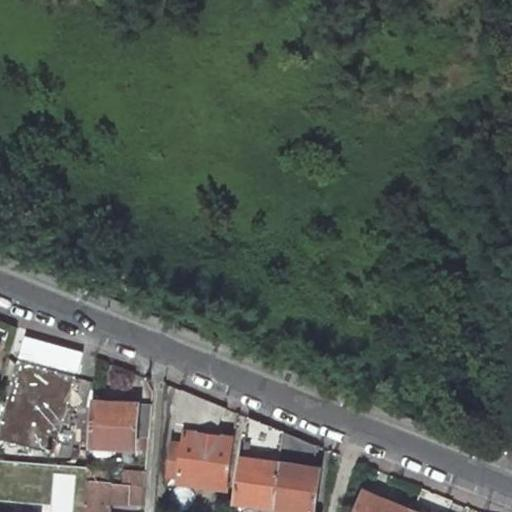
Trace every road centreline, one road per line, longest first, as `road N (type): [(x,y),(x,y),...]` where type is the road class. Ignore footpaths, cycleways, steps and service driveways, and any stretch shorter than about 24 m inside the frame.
road 1 (unclassified): [(0,305),(350,438)]
road 2 (unclassified): [(350,438),(511,500)]
